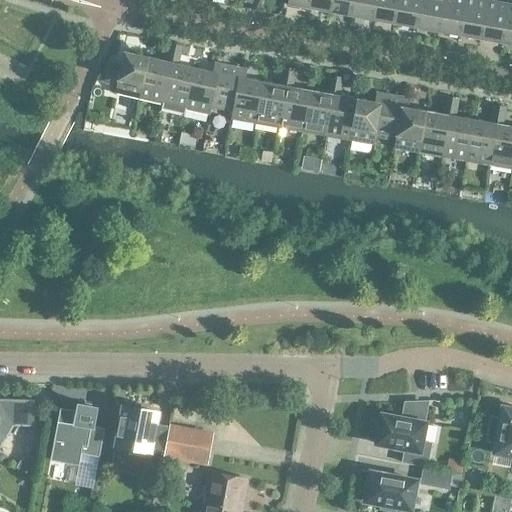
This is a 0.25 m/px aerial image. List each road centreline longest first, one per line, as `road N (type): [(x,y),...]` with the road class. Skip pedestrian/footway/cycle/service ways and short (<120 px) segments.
road 1 (residential): [(0,365),(325,368)]
road 2 (residential): [(325,368),(450,362),(511,375)]
road 3 (residential): [(301,511),(325,368)]
